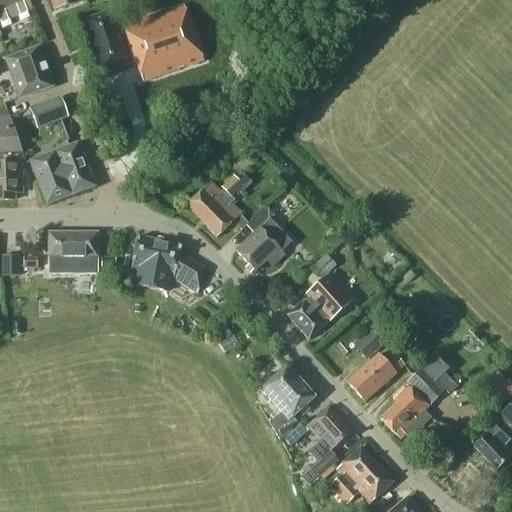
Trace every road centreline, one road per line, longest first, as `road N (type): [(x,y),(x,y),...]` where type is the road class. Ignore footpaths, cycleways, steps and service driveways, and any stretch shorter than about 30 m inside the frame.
road 1 (tertiary): [(451,511),(199,248),(164,225),(115,219)]
road 2 (residential): [(115,219),(32,0)]
